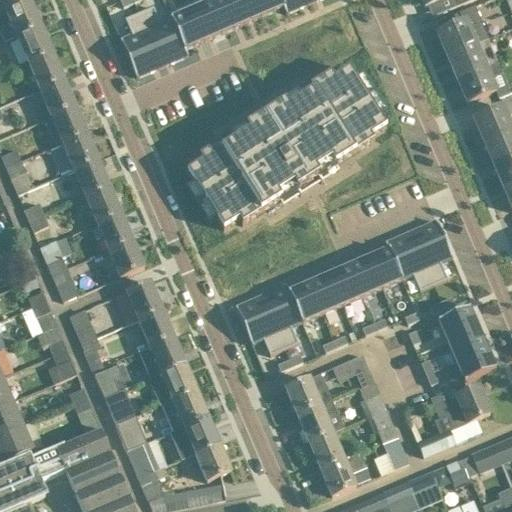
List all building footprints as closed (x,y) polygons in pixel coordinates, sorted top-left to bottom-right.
[(131,0),(127,0),(120,3),(123,10),(134,6),(131,0)] [(231,0),(221,0),(210,5),(224,37),(244,29),(231,0)] [(255,0),(231,0),(244,29),(264,20),(255,0)] [(279,0),(255,0),(264,20),(284,12),(279,0)] [(279,0),(284,12),(286,17),(310,7),(307,0),(279,0)] [(421,0),(425,9),(445,0),(453,0),(457,8),(449,12),(478,0),(421,0)] [(0,35),(4,45),(17,39),(42,29),(30,1),(11,9),(5,12),(11,26),(2,30),(0,34),(0,35)] [(210,5),(191,13),(204,46),(224,37),(210,5)] [(447,59),(476,47),(488,42),(473,9),(459,15),(462,24),(437,35),(447,59)] [(153,11),(140,17),(163,70),(187,60),(184,54),(170,22),(160,27),(153,11)] [(191,13),(170,22),(184,54),(204,46),(191,13)] [(133,38),(122,43),(138,81),(163,70),(140,17),(126,22),(133,38)] [(17,39),(28,66),(53,56),(42,29),(17,39)] [(447,59),(457,83),(486,70),(476,47),(447,59)] [(28,66),(40,93),(64,82),(53,56),(28,66)] [(486,70),(457,83),(467,107),(496,94),(490,79),(501,74),(498,65),(486,70)] [(204,164),(187,175),(224,233),(240,223),(244,228),(373,146),(370,141),(386,130),(350,72),(333,83),(330,78),(312,89),(315,94),(287,112),(283,107),(247,130),(250,135),(222,153),(219,148),(201,160),(204,164)] [(40,93),(51,120),(76,109),(64,82),(40,93)] [(51,120),(62,146),(87,136),(76,109),(51,120)] [(473,121),(483,145),(511,132),(511,131),(502,109),(473,121)] [(511,132),(483,145),(493,168),(511,159),(511,132)] [(62,146),(74,173),(98,163),(87,136),(62,146)] [(14,150),(0,156),(0,157),(6,171),(20,164),(14,150)] [(511,159),(493,168),(503,191),(511,187),(511,159)] [(74,173),(85,200),(110,190),(98,163),(74,173)] [(20,164),(6,171),(11,182),(25,176),(20,164)] [(511,187),(503,191),(511,212),(511,187)] [(85,200),(97,227),(121,216),(110,190),(85,200)] [(38,206),(24,213),(29,224),(43,218),(38,206)] [(97,227),(108,254),(133,243),(121,216),(97,227)] [(43,218),(29,224),(38,247),(58,238),(53,226),(48,228),(43,218)] [(64,222),(56,225),(63,241),(65,240),(86,231),(83,224),(68,231),(64,222)] [(433,226),(409,236),(432,290),(445,284),(438,268),(450,263),(433,226)] [(409,236),(385,247),(387,252),(401,284),(412,280),(418,296),(432,290),(409,236)] [(63,241),(40,251),(47,267),(62,261),(72,257),(65,240),(63,241)] [(133,243),(108,254),(120,281),(144,271),(133,243)] [(387,252),(367,261),(381,293),(401,284),(387,252)] [(47,267),(51,278),(66,271),(62,261),(47,267)] [(367,261),(347,269),(361,301),(381,293),(367,261)] [(347,269),(327,278),(341,310),(361,301),(347,269)] [(66,271),(51,278),(63,305),(78,299),(69,279),(66,271)] [(327,278),(307,286),(321,319),(341,310),(327,278)] [(126,296),(138,323),(162,313),(150,285),(133,293),(126,296)] [(307,286),(287,295),(301,327),(321,319),(307,286)] [(285,289),(261,300),(284,353),(297,347),(290,332),(301,327),(287,295),(285,289)] [(50,315),(42,296),(28,302),(36,321),(50,315)] [(261,300),(236,310),(252,348),(264,343),(271,359),(284,353),(261,300)] [(451,300),(440,305),(444,312),(455,308),(451,300)] [(440,305),(429,310),(433,317),(444,312),(440,305)] [(470,311),(439,325),(447,346),(479,332),(470,311)] [(69,320),(81,347),(96,341),(91,330),(84,313),(69,320)] [(138,323),(149,350),(174,340),(162,313),(138,323)] [(416,316),(405,320),(408,328),(419,323),(416,316)] [(384,322),(373,327),(376,334),(387,329),(384,322)] [(373,327),(362,332),(365,339),(376,334),(373,327)] [(48,350),(52,359),(67,352),(57,329),(37,338),(43,352),(48,350)] [(479,332),(447,346),(456,366),(488,352),(479,332)] [(416,334),(408,337),(413,348),(420,345),(416,334)] [(344,339),(333,344),(337,351),(348,346),(344,339)] [(139,355),(150,381),(185,366),(174,340),(149,350),(139,355)] [(81,347),(93,374),(103,369),(96,353),(100,352),(96,341),(81,347)] [(333,344),(322,349),(326,356),(337,351),(333,344)] [(0,381),(1,381),(9,377),(6,372),(9,370),(3,352),(0,353),(0,381)] [(67,352),(52,359),(56,369),(48,372),(55,388),(78,378),(67,352)] [(488,352),(456,366),(465,386),(496,373),(488,352)] [(299,358),(288,363),(292,371),(303,366),(299,358)] [(354,394),(359,392),(374,386),(362,359),(347,365),(343,367),(354,394)] [(288,363),(277,368),(281,375),(292,371),(288,363)] [(428,363),(421,367),(426,378),(433,375),(428,363)] [(160,408),(163,407),(172,404),(196,393),(185,366),(150,381),(148,382),(160,408)] [(99,390),(104,401),(127,391),(118,368),(105,373),(94,378),(99,390)] [(433,375),(426,378),(430,389),(438,385),(433,375)] [(285,392),(297,419),(321,409),(332,404),(321,376),(285,392)] [(1,381),(0,381),(0,409),(11,405),(1,381)] [(360,405),(367,421),(385,413),(374,386),(359,392),(364,403),(360,405)] [(410,430),(423,460),(456,446),(450,434),(489,417),(478,390),(449,402),(446,395),(430,402),(439,422),(438,422),(443,435),(422,444),(414,428),(410,430)] [(127,391),(104,401),(109,412),(114,424),(136,415),(131,403),(132,402),(127,391)] [(69,397),(87,439),(101,433),(83,392),(69,397)] [(175,434),(183,430),(208,420),(196,393),(172,404),(163,407),(175,434)] [(297,419),(308,446),(332,436),(344,431),(332,404),(321,409),(297,419)] [(0,409),(0,438),(21,429),(11,405),(0,409)] [(377,435),(382,446),(397,440),(385,413),(367,421),(373,437),(377,435)] [(135,419),(115,427),(117,431),(122,443),(123,444),(142,436),(135,419)] [(183,430),(195,457),(219,447),(208,420),(183,430)] [(21,429),(0,438),(0,463),(1,467),(32,454),(21,429)] [(63,448),(31,462),(40,485),(64,474),(80,511),(134,511),(101,433),(87,439),(64,449),(63,448)] [(308,446),(320,473),(344,462),(332,436),(308,446)] [(397,440),(382,446),(393,473),(408,467),(397,440)] [(511,441),(494,449),(500,466),(511,460),(511,441)] [(219,447),(195,457),(206,484),(231,474),(219,447)] [(132,465),(138,481),(160,472),(153,456),(146,459),(142,448),(127,454),(132,465)] [(472,459),(461,463),(470,479),(478,475),(500,466),(494,449),(472,458),(472,459)] [(344,462),(320,473),(331,500),(349,492),(355,490),(350,478),(366,471),(360,456),(344,462)] [(0,511),(32,511),(30,505),(43,500),(38,486),(40,485),(31,462),(0,475),(0,511)] [(470,479),(461,463),(457,465),(457,464),(445,469),(455,492),(472,485),(470,479)] [(160,472),(138,481),(148,505),(149,505),(150,511),(173,511),(225,503),(222,488),(164,499),(157,482),(168,478),(165,470),(160,472)] [(408,487),(413,498),(426,492),(437,487),(432,476),(408,487)] [(408,487),(383,497),(388,508),(413,498),(408,487)] [(504,511),(511,511),(511,493),(511,491),(497,496),(504,511)] [(383,497),(358,508),(359,511),(389,511),(388,508),(383,497)]
